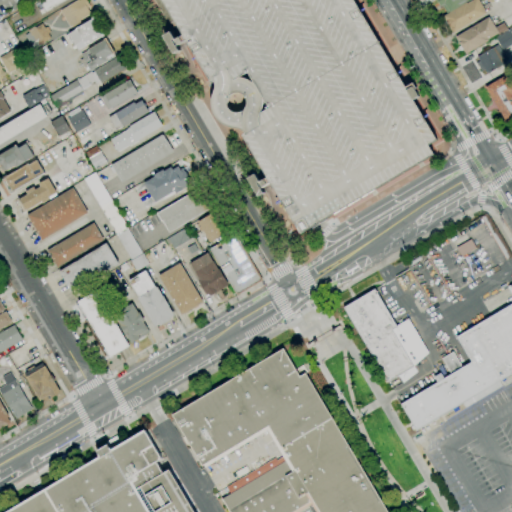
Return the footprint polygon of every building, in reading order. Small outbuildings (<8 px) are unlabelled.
[(67,0),(46,13),(39,1),(40,0),(67,0)] [(70,29),(60,11),(78,0),(86,0),(90,6),(87,8),(91,14),(79,21),(80,23),(70,29)] [(353,0),(406,87),(413,83),(416,89),(415,89),(419,96),(413,100),(437,140),(428,145),(434,154),(318,223),(301,234),(271,183),(268,185),(261,188),(264,193),(259,196),(249,178),(256,174),(260,181),(260,182),(264,180),(267,178),(242,135),(245,133),(245,132),(244,132),(244,131),(243,131),(242,130),(241,130),(240,129),(239,129),(238,129),(237,129),(236,128),(235,128),(234,128),(233,128),(231,128),(230,127),(229,127),(228,127),(227,126),(226,126),(225,125),(224,124),(223,124),(222,123),(221,122),(220,122),(220,121),(219,120),(218,119),(217,118),(217,117),(216,117),(215,116),(215,115),(214,114),(214,113),(213,111),(213,110),(213,109),(212,108),(212,107),(212,106),(212,105),(212,104),(212,103),(212,101),(212,100),(212,99),(212,98),(212,97),(213,96),(213,95),(213,94),(214,93),(214,92),(215,90),(215,89),(215,88),(216,87),(216,86),(216,85),(215,84),(215,82),(214,81),(211,83),(186,40),(183,42),(177,46),(180,51),(175,54),(164,36),(172,32),(176,39),(176,40),(180,37),(183,35),(175,21),(168,24),(154,0),(353,0)] [(449,12),(447,13),(441,5),(439,6),(435,0),(468,0),(465,2),(466,3),(449,12)] [(466,3),(466,4),(472,0),(478,0),(486,14),(453,33),(443,16),(449,12),(466,3)] [(78,50),(72,40),(68,42),(65,36),(76,29),(76,28),(91,19),(91,18),(93,17),(105,36),(102,37),(101,36),(78,50)] [(465,54),(455,37),(488,17),(498,33),(487,40),(488,41),(465,54)] [(34,49),(31,44),(35,41),(27,30),(34,26),(35,28),(41,24),(50,38),(34,49)] [(511,44),(503,50),(496,38),(511,27),(511,44)] [(91,71),(87,66),(84,68),(80,60),(83,59),(81,55),(89,50),(88,50),(104,41),(103,40),(106,38),(114,52),(113,53),(115,57),(91,71)] [(487,74),(485,70),(482,72),(477,63),(480,61),(477,57),(492,48),(493,49),(498,46),(504,56),(499,59),(503,65),(487,74)] [(8,74),(0,59),(0,57),(17,47),(23,56),(18,59),(22,65),(17,68),(17,69),(8,74)] [(94,72),(93,71),(116,57),(119,63),(123,61),(127,68),(101,84),(100,82),(94,72)] [(76,81),(91,72),(91,73),(94,72),(100,82),(96,84),(94,81),(90,84),(90,85),(82,90),(76,81)] [(511,123),(508,126),(485,87),(506,75),(511,85),(511,123)] [(82,90),(83,92),(57,108),(49,96),(76,80),(76,81),(82,90)] [(108,110),(101,97),(104,96),(104,95),(130,80),(137,93),(111,108),(108,110)] [(29,109),(22,96),(34,89),(35,90),(43,85),(49,96),(41,101),(41,102),(29,109)] [(0,91),(4,99),(3,100),(10,111),(5,114),(6,115),(0,118),(0,91)] [(114,128),(108,118),(115,114),(115,113),(134,102),(135,104),(142,100),(149,112),(123,127),(121,124),(114,128)] [(0,128),(40,105),(48,117),(0,145),(0,128)] [(76,133),(67,119),(82,110),(90,124),(76,133)] [(118,152),(110,140),(130,128),(129,126),(154,112),(162,126),(138,141),(129,147),(128,146),(118,152)] [(59,137),(50,122),(61,116),(70,131),(59,137)] [(122,183),(111,165),(162,135),(166,142),(167,141),(174,152),(122,183)] [(0,155),(16,145),(18,149),(26,144),(33,156),(26,161),(26,162),(16,168),(15,166),(6,171),(2,165),(0,164),(0,155)] [(86,152),(96,146),(106,163),(96,169),(86,152)] [(8,193),(1,179),(4,177),(4,178),(28,164),(29,165),(37,160),(44,173),(13,192),(12,190),(8,193)] [(155,203),(144,184),(155,177),(154,175),(163,170),(164,172),(170,168),(172,170),(178,167),(180,170),(183,168),(185,172),(185,171),(191,182),(181,188),(183,191),(176,195),(174,191),(155,203)] [(100,207),(84,180),(95,173),(111,200),(100,207)] [(25,213),(17,200),(19,199),(27,195),(25,192),(33,187),(35,190),(40,187),(38,184),(48,178),(57,193),(48,198),(50,200),(43,204),(42,202),(26,211),(27,212),(25,213)] [(42,241),(27,216),(73,188),(88,213),(42,241)] [(169,233),(162,222),(161,222),(156,214),(196,190),(208,210),(169,233)] [(111,200),(128,228),(117,234),(100,207),(111,200)] [(506,260),(481,217),(486,214),(511,257),(506,260)] [(210,243),(198,222),(210,215),(222,236),(210,243)] [(57,268),(47,251),(94,223),(104,240),(57,268)] [(174,249),(168,239),(186,228),(192,238),(174,249)] [(131,260),(117,236),(128,229),(142,253),(131,260)] [(237,294),(210,249),(235,234),(262,280),(237,294)] [(72,293),(59,272),(106,243),(119,264),(72,293)] [(209,296),(208,294),(206,295),(198,282),(199,281),(195,273),(195,272),(190,264),(208,253),(218,270),(219,269),(228,285),(209,296)] [(136,271),(131,261),(143,254),(149,264),(136,271)] [(182,315),(159,276),(180,264),(203,302),(182,315)] [(155,327),(138,299),(139,298),(129,281),(146,271),(156,288),(157,287),(163,296),(169,306),(169,307),(174,316),(170,318),(171,319),(160,326),(159,325),(155,327)] [(462,368),(471,363),(457,338),(491,318),(511,304),(511,295),(507,287),(511,284),(511,373),(499,381),(502,386),(465,408),(462,403),(417,430),(402,405),(451,375),(462,368)] [(413,367),(388,382),(343,307),(374,289),(396,326),(408,319),(428,353),(413,367)] [(110,358),(77,302),(96,291),(129,346),(110,358)] [(131,344),(127,336),(126,337),(119,326),(120,325),(114,314),(132,303),(138,313),(139,312),(145,321),(143,322),(148,330),(139,336),(140,338),(131,344)] [(0,315),(5,312),(12,322),(0,329),(0,315)] [(0,333),(14,325),(22,340),(0,352),(0,333)] [(319,511),(312,500),(292,511),(229,511),(222,499),(288,459),(268,426),(202,466),(172,415),(283,349),(296,370),(303,366),(307,372),(305,374),(387,511),(319,511)] [(451,375),(441,359),(452,352),(462,368),(451,375)] [(40,401),(25,377),(26,377),(24,374),(42,363),(44,367),(45,366),(50,375),(51,375),(55,381),(54,382),(61,393),(51,399),(49,395),(40,401)] [(18,418),(17,416),(14,417),(0,393),(0,388),(6,385),(2,378),(11,373),(32,410),(18,418)] [(0,429),(0,400),(9,416),(7,417),(11,423),(0,429)] [(6,511),(36,495),(100,457),(97,451),(108,445),(111,450),(145,431),(153,445),(161,459),(156,462),(163,474),(169,470),(193,511),(6,511)]
